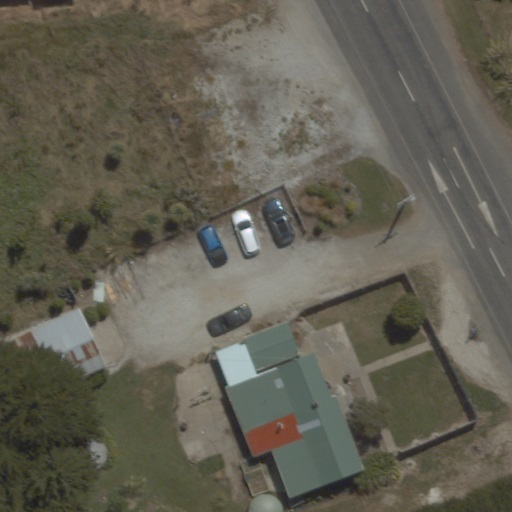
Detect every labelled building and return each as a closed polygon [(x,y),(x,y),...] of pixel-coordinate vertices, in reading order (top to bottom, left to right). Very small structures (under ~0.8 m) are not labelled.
[(332,115),(310,92),(265,134),(287,157),(332,115)] [(228,101),(186,116),(199,154),(242,138),(228,101)] [(0,331),(0,365),(20,357),(34,391),(107,360),(80,297),(0,331)] [(356,451),(287,304),(189,349),(234,447),(263,433),(286,483),(356,451)] [(91,425),(86,425),(83,425),(82,425),(78,426),(74,428),(70,430),(67,433),(64,436),(62,440),(61,444),(61,449),(61,453),(62,457),(64,461),(66,465),(69,468),(72,471),(76,473),(80,474),(85,475),(89,474),(93,473),(97,472),(101,469),(104,466),(107,463),(109,459),(110,455),(111,450),(110,446),(109,442),(108,438),(105,434),(102,431),(99,428),(95,426),(91,425)]
